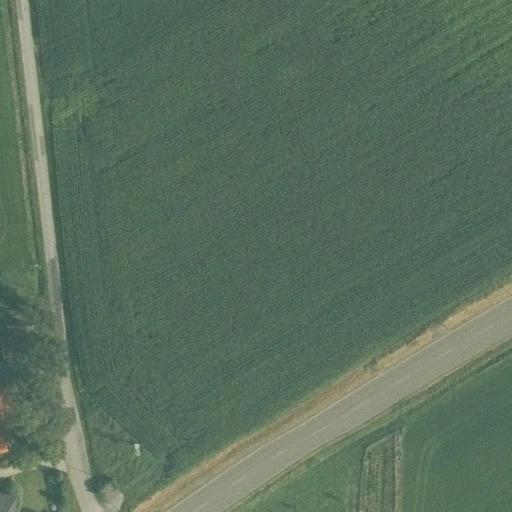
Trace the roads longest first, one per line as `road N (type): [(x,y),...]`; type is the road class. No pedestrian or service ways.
road 1 (unclassified): [(94,511),(69,403),(19,0)]
road 2 (primary): [(192,511),(511,307)]
